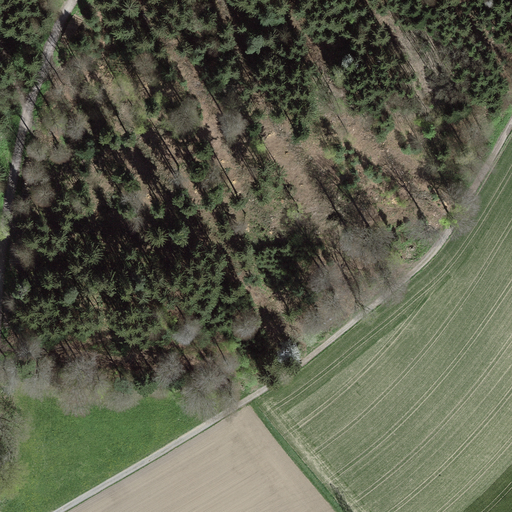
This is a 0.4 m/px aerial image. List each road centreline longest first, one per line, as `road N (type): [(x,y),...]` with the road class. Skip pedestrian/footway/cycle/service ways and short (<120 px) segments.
road 1 (track): [(511,128),(418,266),(242,401)]
road 2 (track): [(242,401),(59,511)]
road 3 (track): [(24,120),(0,260)]
road 4 (track): [(74,0),(24,120)]
